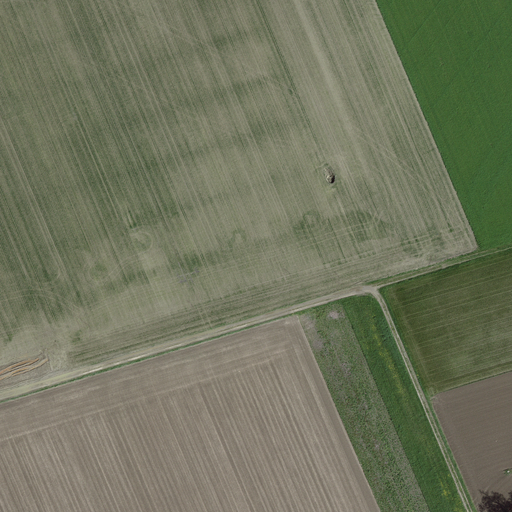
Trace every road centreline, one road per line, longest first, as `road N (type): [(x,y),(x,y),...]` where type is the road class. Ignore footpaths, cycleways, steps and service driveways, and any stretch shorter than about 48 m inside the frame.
road 1 (track): [(0,395),(371,286)]
road 2 (track): [(371,286),(470,511)]
road 3 (track): [(371,286),(511,245)]
